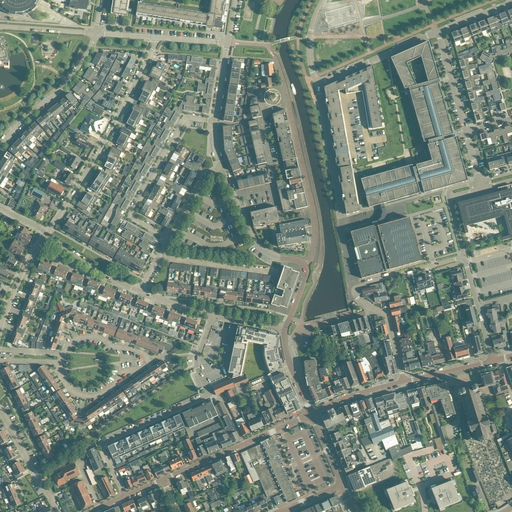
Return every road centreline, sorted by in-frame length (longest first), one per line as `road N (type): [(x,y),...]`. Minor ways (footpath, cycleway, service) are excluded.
road 1 (residential): [(123,497),(101,445),(206,396),(196,360),(213,314)]
road 2 (residential): [(47,232),(99,153),(155,37)]
road 3 (residential): [(304,264),(314,248),(314,215),(273,56)]
road 4 (residential): [(169,238),(131,212),(183,120),(215,121)]
road 5 (residential): [(161,480),(310,414)]
road 6 (residential): [(0,146),(74,74),(95,33)]
road 7 (residential): [(316,85),(340,216)]
road 8 (residential): [(437,30),(316,85)]
road 9 (residential): [(277,273),(158,257)]
road 10 (residential): [(58,511),(0,407)]
road 11 (residential): [(59,362),(68,387),(88,396),(147,359)]
